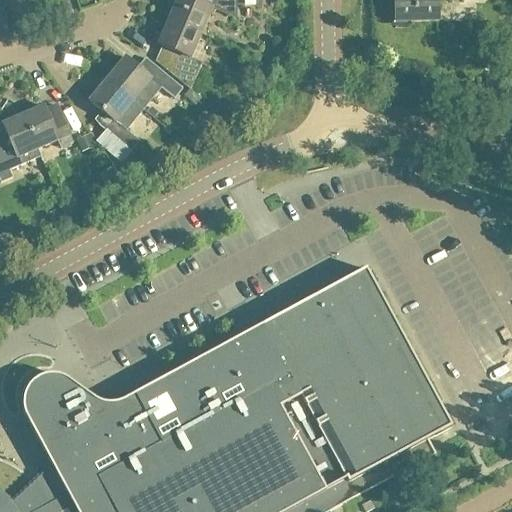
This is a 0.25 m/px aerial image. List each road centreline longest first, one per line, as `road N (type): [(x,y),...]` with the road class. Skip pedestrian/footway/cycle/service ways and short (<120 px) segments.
road 1 (tertiary): [(0,295),(235,167),(332,133)]
road 2 (tertiary): [(511,143),(432,131),(332,133)]
road 3 (residential): [(0,56),(111,19),(129,0)]
road 4 (tertiary): [(332,133),(328,0)]
